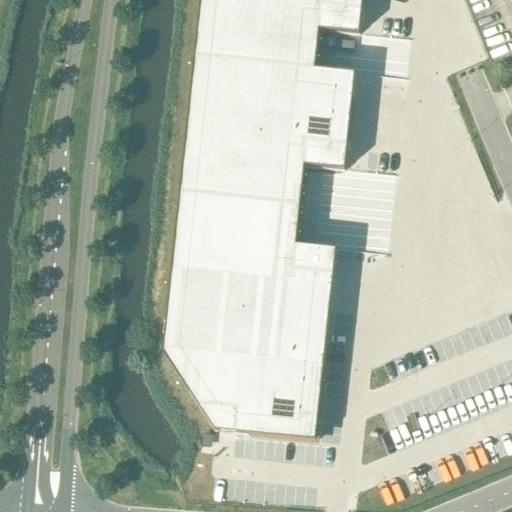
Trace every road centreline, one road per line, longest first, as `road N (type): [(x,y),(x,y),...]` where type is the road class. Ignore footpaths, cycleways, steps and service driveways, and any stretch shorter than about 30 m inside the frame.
road 1 (tertiary): [(86,0),(54,201),(30,511)]
road 2 (tertiary): [(64,511),(110,0)]
